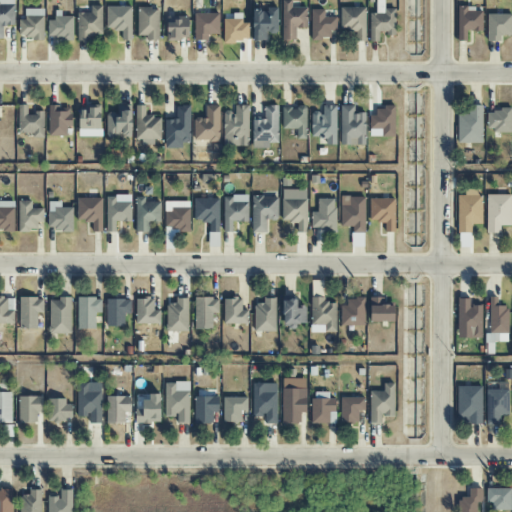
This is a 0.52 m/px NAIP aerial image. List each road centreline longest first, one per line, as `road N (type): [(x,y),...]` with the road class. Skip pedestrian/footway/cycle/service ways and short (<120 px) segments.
road 1 (residential): [(511,460),(0,457)]
road 2 (residential): [(0,266),(511,266)]
road 3 (residential): [(0,75),(511,75)]
road 4 (residential): [(442,0),(442,460)]
